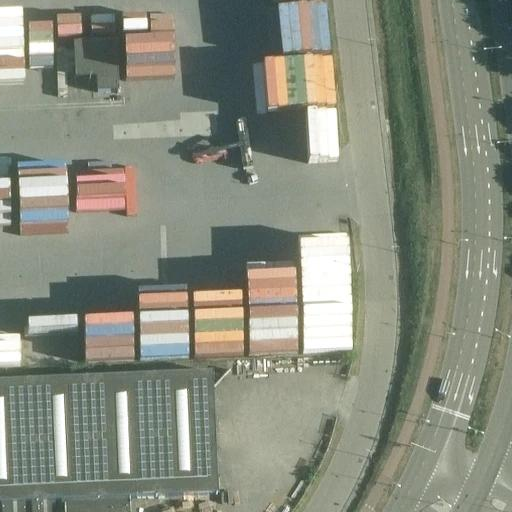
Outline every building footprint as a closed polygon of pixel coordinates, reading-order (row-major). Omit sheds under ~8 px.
[(24,0),(24,30),(48,31),(49,0),(24,0)] [(153,24),(152,11),(126,11),(127,24),(153,24)] [(98,15),(98,26),(124,25),(123,15),(98,15)] [(72,28),(97,27),(97,16),(71,17),(72,28)] [(158,17),(157,44),(204,46),(205,19),(158,17)] [(119,96),(117,56),(116,46),(74,48),(75,77),(97,76),(97,95),(117,94),(117,96),(119,96)] [(298,136),(358,135),(357,101),(333,102),(333,94),(345,93),(344,52),(284,53),(285,101),(298,101),(298,105),(280,106),(280,129),(272,130),(272,143),(298,143),(298,136)] [(0,64),(0,87),(15,87),(15,64),(0,64)] [(147,164),(95,167),(97,200),(142,197),(144,220),(192,217),(191,203),(202,203),(198,146),(146,149),(147,164)] [(92,207),(90,155),(36,156),(36,150),(0,150),(0,220),(41,220),(40,208),(92,207)] [(102,301),(53,302),(54,356),(103,355),(102,301)] [(47,326),(0,326),(0,359),(47,359),(47,326)] [(212,374),(0,383),(0,511),(129,511),(129,501),(217,496),(212,374)]
